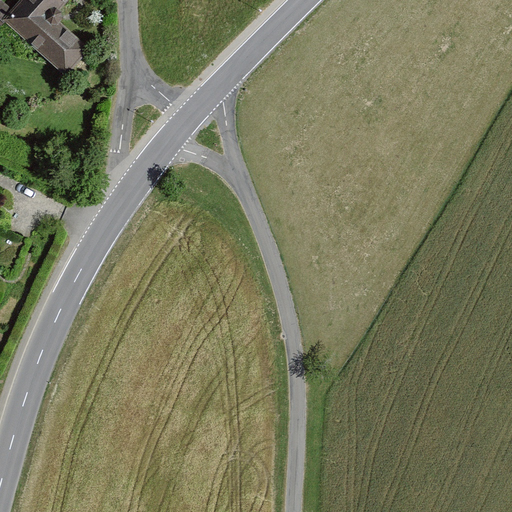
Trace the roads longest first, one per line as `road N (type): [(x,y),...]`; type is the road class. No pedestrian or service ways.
road 1 (unclassified): [(287,511),(287,355),(247,196)]
road 2 (tertiary): [(0,491),(50,323),(110,205)]
road 3 (unclassified): [(110,205),(126,73)]
road 4 (unclassified): [(247,196),(232,154),(222,76)]
